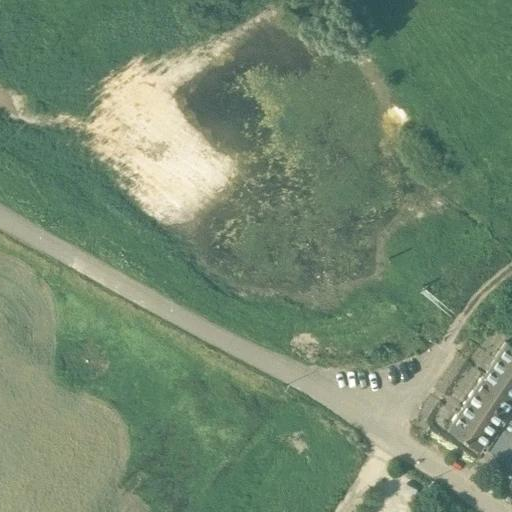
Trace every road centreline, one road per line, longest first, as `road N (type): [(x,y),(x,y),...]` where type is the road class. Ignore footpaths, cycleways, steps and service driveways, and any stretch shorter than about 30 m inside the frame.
road 1 (unclassified): [(379,434),(0,213)]
road 2 (unclassified): [(511,263),(379,434)]
road 3 (unclassified): [(496,511),(379,434)]
